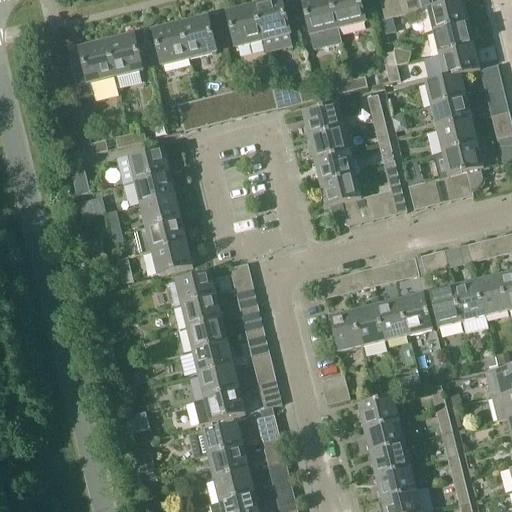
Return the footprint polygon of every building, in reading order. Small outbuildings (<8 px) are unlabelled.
[(312,0),(303,2),(312,38),(339,31),(330,0),(312,0)] [(359,0),(330,0),(339,31),(366,25),(359,0)] [(380,0),(385,22),(397,19),(393,0),(380,0)] [(393,0),(397,19),(409,16),(405,0),(393,0)] [(405,0),(410,16),(422,13),(418,0),(405,0)] [(418,0),(422,13),(428,11),(434,34),(469,25),(463,3),(435,10),(432,0),(418,0)] [(282,2),(255,8),(263,43),(266,55),(293,49),(282,2)] [(228,15),(236,50),(263,43),(255,8),(228,15)] [(208,20),(181,26),(190,61),(217,55),(208,20)] [(384,23),(387,35),(396,33),(393,21),(384,23)] [(434,34),(440,58),(475,50),(469,25),(434,34)] [(190,61),(181,26),(154,33),(163,68),(190,61)] [(134,37),(107,44),(116,80),(143,73),(134,37)] [(119,91),(116,80),(107,44),(83,50),(84,54),(70,57),(80,101),(119,91)] [(440,58),(445,80),(445,81),(461,77),(462,78),(481,73),(475,50),(440,58)] [(383,57),(386,71),(397,69),(394,55),(383,57)] [(386,71),(390,86),(400,83),(397,69),(386,71)] [(467,101),(462,78),(461,77),(445,81),(445,80),(426,85),(432,109),(467,101)] [(366,79),(351,82),(354,93),(368,89),(366,79)] [(337,86),(340,96),(354,93),(351,82),(337,86)] [(502,83),(484,87),(486,96),(504,92),(502,83)] [(260,87),(267,114),(278,112),(272,84),(260,87)] [(260,87),(249,90),(256,117),(267,114),(260,87)] [(249,90),(237,93),(244,120),(256,117),(249,90)] [(300,95),(303,106),(317,102),(314,92),(300,95)] [(232,123),(244,120),(237,93),(226,96),(232,123)] [(226,96),(214,98),(221,126),(232,123),(226,96)] [(214,98),(203,101),(209,128),(221,126),(214,98)] [(197,131),(209,128),(203,101),(191,104),(197,131)] [(473,124),(467,101),(432,109),(438,133),(473,124)] [(185,134),(197,131),(191,104),(178,107),(185,134)] [(507,106),(490,110),(492,120),(509,116),(507,106)] [(339,107),(304,116),(310,139),(345,131),(339,107)] [(385,121),(381,107),(371,109),(374,124),(385,121)] [(438,133),(443,156),(479,147),(473,124),(438,133)] [(511,129),(496,133),(498,143),(511,139),(511,129)] [(351,154),(345,131),(310,139),(315,162),(351,154)] [(390,145),(387,131),(376,133),(380,147),(390,145)] [(144,133),(130,136),(133,147),(147,144),(144,133)] [(119,150),(133,147),(130,136),(116,140),(119,150)] [(106,142),(91,146),(93,157),(108,153),(106,142)] [(449,180),(456,178),(468,175),(473,194),(482,190),(485,186),(485,181),(483,171),(484,171),(479,147),(443,156),(449,180)] [(124,187),(136,184),(170,176),(165,152),(118,164),(124,187)] [(356,177),(351,154),(315,162),(321,186),(356,177)] [(385,170),(396,168),(393,154),(382,157),(385,170)] [(511,154),(502,157),(504,166),(511,164),(511,154)] [(71,173),(77,198),(91,195),(85,170),(71,173)] [(468,175),(456,178),(462,201),(474,198),(473,194),(468,175)] [(176,199),(170,176),(136,184),(141,208),(176,199)] [(343,206),(355,203),(362,201),(356,177),(321,186),(327,210),(332,209),(343,206)] [(398,177),(387,180),(391,194),(402,191),(398,177)] [(456,178),(449,180),(444,181),(449,204),(462,201),(456,178)] [(444,181),(432,184),(438,207),(449,204),(444,181)] [(426,210),(438,207),(432,184),(421,187),(426,210)] [(415,212),(426,210),(421,187),(409,189),(415,212)] [(391,194),(389,194),(395,218),(407,215),(402,191),(391,194)] [(389,194),(378,197),(383,220),(395,218),(389,194)] [(378,197),(366,200),(371,223),(383,220),(378,197)] [(147,231),(182,222),(176,199),(141,208),(147,231)] [(360,226),(371,223),(366,200),(362,201),(355,203),(360,226)] [(97,218),(93,202),(79,206),(83,221),(97,218)] [(355,203),(343,206),(346,218),(349,229),(360,226),(355,203)] [(346,218),(343,206),(332,209),(335,221),(346,218)] [(112,239),(123,237),(117,213),(106,216),(112,239)] [(141,257),(153,255),(153,254),(187,246),(182,222),(147,231),(135,234),(141,257)] [(95,268),(108,265),(109,264),(107,257),(104,255),(104,241),(89,245),(95,268)] [(492,242),(483,244),(488,261),(496,259),(492,242)] [(187,246),(153,254),(153,255),(159,278),(193,270),(187,246)] [(468,248),(460,250),(464,267),(473,265),(468,248)] [(441,273),(449,271),(445,254),(437,256),(441,273)] [(118,263),(122,277),(132,274),(128,260),(118,263)] [(407,263),(411,281),(420,279),(415,261),(407,263)] [(388,287),(396,285),(392,267),(384,269),(388,287)] [(364,292),(373,290),(369,272),(360,274),(364,292)] [(511,275),(501,278),(510,313),(511,313),(511,275)] [(173,310),(182,308),(217,299),(211,276),(167,286),(173,310)] [(341,298),(349,296),(345,278),(337,280),(341,298)] [(501,278),(477,284),(486,319),(510,313),(501,278)] [(252,282),(235,286),(237,295),(254,291),(252,282)] [(463,325),(486,319),(477,284),(454,290),(463,325)] [(439,331),(463,325),(454,290),(431,296),(439,331)] [(115,296),(100,299),(102,308),(116,305),(115,296)] [(424,297),(401,303),(410,338),(433,332),(424,297)] [(223,323),(217,299),(182,308),(188,332),(223,323)] [(401,303),(377,309),(386,344),(410,338),(401,303)] [(257,305),(240,309),(243,318),(260,314),(257,305)] [(362,350),(386,344),(377,309),(354,315),(362,350)] [(362,350),(354,315),(331,320),(340,355),(362,350)] [(188,332),(194,355),(229,346),(223,323),(188,332)] [(246,332),(248,341),(265,337),(263,328),(246,332)] [(194,355),(200,378),(234,369),(229,346),(194,355)] [(269,351),(252,355),(254,364),(271,360),(269,351)] [(509,355),(497,358),(499,366),(511,364),(509,355)] [(473,365),(475,373),(498,368),(496,359),(473,365)] [(234,369),(200,378),(205,401),(240,393),(234,369)] [(486,377),(492,401),(511,395),(511,370),(497,374),(486,377)] [(257,379),(260,388),(276,384),(274,375),(257,379)] [(322,384),(324,395),(348,390),(345,378),(322,384)] [(348,390),(324,395),(327,407),(350,402),(348,390)] [(246,416),(240,393),(205,401),(194,404),(200,427),(246,417),(246,416)] [(511,420),(511,395),(492,401),(498,424),(509,422),(509,421),(511,420)] [(460,396),(451,399),(453,408),(462,406),(460,396)] [(280,398),(263,402),(265,411),(282,407),(280,398)] [(434,400),(437,414),(447,412),(444,398),(434,400)] [(359,408),(365,432),(400,423),(394,400),(359,408)] [(145,416),(125,421),(129,437),(149,432),(145,416)] [(439,423),(443,438),(453,435),(449,421),(439,423)] [(365,432),(371,455),(406,447),(400,423),(365,432)] [(196,462),(209,459),(244,451),(238,427),(190,439),(196,462)] [(261,437),(263,446),(281,442),(278,432),(261,437)] [(445,447),(449,461),(459,458),(455,444),(445,447)] [(412,470),(406,447),(371,455),(377,479),(412,470)] [(209,459),(215,482),(249,474),(244,451),(209,459)] [(151,456),(136,460),(140,475),(155,471),(151,456)] [(286,465),(284,456),(267,460),(269,469),(286,465)] [(451,470),(454,484),(464,482),(461,468),(451,470)] [(418,493),(412,470),(377,479),(382,502),(418,493)] [(255,497),(249,474),(215,482),(220,506),(255,497)] [(292,489),(290,479),(273,483),(275,493),(292,489)] [(456,493),(460,508),(470,505),(467,491),(456,493)] [(422,511),(418,493),(382,502),(384,511),(422,511)] [(258,511),(255,497),(220,506),(211,508),(211,511),(258,511)] [(295,511),(298,511),(296,502),(278,506),(279,511),(295,511)]
